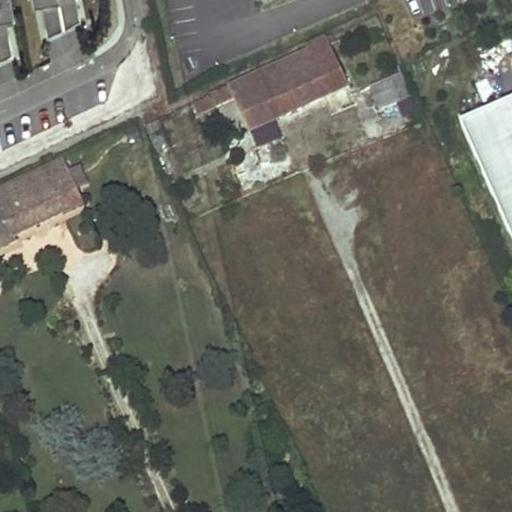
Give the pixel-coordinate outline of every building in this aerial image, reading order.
[(0,0),(0,58),(12,52),(7,28),(0,29),(0,17),(6,16),(13,15),(10,0),(0,0)] [(46,0),(47,4),(40,5),(46,34),(79,18),(75,0),(46,0)] [(325,33),(307,42),(309,47),(208,94),(212,105),(215,105),(232,97),(235,102),(248,130),(349,82),(325,33)] [(402,76),(371,86),(380,113),(411,102),(402,76)] [(235,102),(217,109),(232,141),(249,132),(248,130),(235,102)] [(511,104),(463,126),(511,237),(511,104)] [(143,119),(126,127),(131,135),(135,133),(137,137),(149,132),(143,119)] [(64,161),(42,172),(44,174),(0,193),(0,247),(16,241),(14,237),(83,204),(78,191),(69,172),(64,161)] [(77,168),(69,172),(78,191),(86,187),(77,168)]
